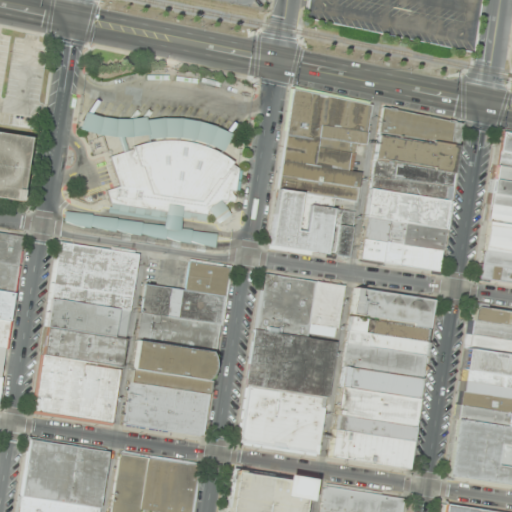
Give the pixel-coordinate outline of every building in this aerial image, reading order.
[(267,246),(345,259),(353,212),(333,209),(335,200),(355,203),(360,172),(353,171),(357,147),(366,148),(373,103),(293,90),(267,246)] [(357,257),(437,270),(457,146),(460,123),(408,112),(382,107),(357,257)] [(112,208),(166,211),(167,210),(208,212),(211,211),(213,216),(223,212),(224,203),(235,198),(236,176),(226,152),(227,123),(82,116),(82,133),(121,136),(121,150),(109,157),(121,185),(109,190),(108,200),(112,208)] [(0,129),(28,134),(18,200),(0,197),(0,129)] [(511,134),(499,133),(479,278),(511,282),(511,134)] [(188,242),(213,248),(216,236),(191,230),(188,242)] [(0,261),(16,264),(21,236),(0,232),(0,261)] [(54,241),(136,253),(127,310),(45,297),(54,241)] [(0,290),(12,292),(16,264),(0,261),(0,290)] [(182,289),(186,261),(226,267),(221,295),(182,289)] [(306,324),(304,337),(251,328),(257,289),(259,289),(262,273),(313,281),(306,324)] [(313,281),(341,285),(334,328),(306,324),(313,281)] [(221,295),(217,324),(138,312),(143,283),(182,289),(221,295)] [(426,328),(431,298),(352,286),(348,314),(375,318),(375,320),(426,328)] [(0,319),(8,321),(12,292),(0,290),(0,319)] [(127,310),(123,338),(41,325),(45,297),(127,310)] [(511,325),(470,319),(471,309),(476,306),(511,311),(511,325)] [(217,324),(213,352),(207,351),(134,340),(138,312),(217,324)] [(345,329),(347,315),(375,320),(426,328),(424,342),(345,329)] [(0,347),(2,348),(3,348),(8,321),(0,319),(0,347)] [(511,325),(511,340),(468,334),(470,319),(511,325)] [(123,338),(118,367),(83,361),(37,354),(36,354),(41,325),(123,338)] [(304,337),(332,341),(324,397),(244,384),(241,383),(250,328),(251,328),(304,337)] [(343,343),(345,329),(424,342),(426,342),(424,355),(422,355),(343,343)] [(511,340),(511,354),(466,347),(468,334),(511,340)] [(130,368),(134,340),(207,351),(209,354),(210,358),(211,362),(210,366),(209,370),(208,373),(205,377),(203,379),(130,368)] [(340,365),(343,343),(422,355),(418,378),(418,377),(340,365)] [(511,354),(511,375),(463,368),(462,368),(465,347),(466,347),(511,354)] [(83,361),(82,364),(118,370),(110,426),(28,413),(37,354),(83,361)] [(337,385),(340,365),(418,377),(415,397),(337,385)] [(130,368),(203,379),(208,380),(206,394),(128,382),(130,368)] [(511,375),(511,387),(461,380),(463,368),(511,375)] [(511,387),(511,399),(459,391),(461,380),(511,387)] [(206,394),(200,436),(121,424),(128,382),(206,394)] [(324,397),(315,454),(239,443),(236,439),(244,384),(324,397)] [(332,413),(337,385),(415,397),(411,426),(332,413)] [(511,399),(511,413),(457,404),(459,391),(511,399)] [(511,413),(511,426),(455,418),(457,404),(511,413)] [(330,428),(332,413),(411,426),(409,440),(330,428)] [(511,426),(511,486),(446,476),(455,418),(511,426)] [(330,428),(409,440),(404,469),(326,457),(330,428)] [(18,496),(27,439),(72,445),(63,503),(18,496)] [(72,445),(105,451),(97,508),(63,503),(72,445)] [(107,511),(117,453),(145,457),(137,509),(136,511),(107,511)] [(145,457),(195,465),(188,511),(158,511),(137,509),(145,457)] [(224,511),(231,470),(280,478),(281,472),(308,476),(304,498),(301,498),(298,511),(224,511)] [(397,511),(400,498),(322,486),(318,511),(397,511)] [(12,511),(15,495),(18,496),(63,503),(97,508),(96,511),(12,511)] [(441,511),(443,503),(499,511),(441,511)]
